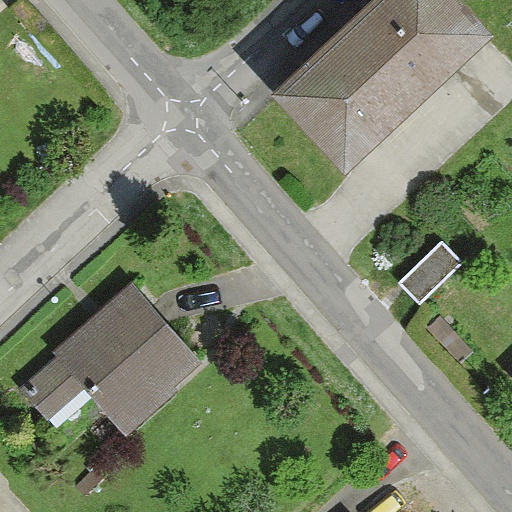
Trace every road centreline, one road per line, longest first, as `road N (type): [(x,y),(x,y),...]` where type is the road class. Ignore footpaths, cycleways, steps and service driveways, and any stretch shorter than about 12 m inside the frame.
road 1 (residential): [(511,498),(186,131)]
road 2 (residential): [(0,303),(186,131)]
road 3 (residential): [(186,131),(325,0)]
road 4 (residential): [(186,131),(74,0)]
